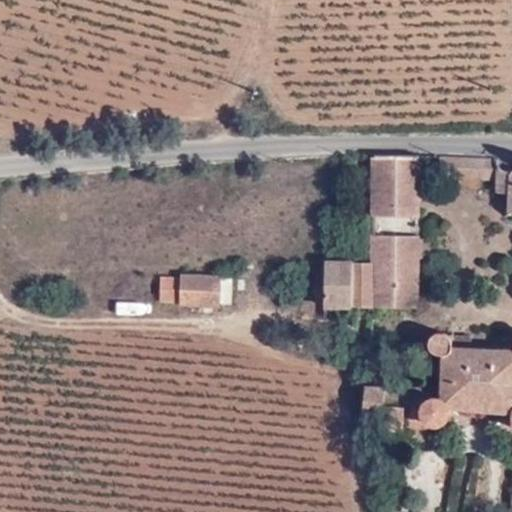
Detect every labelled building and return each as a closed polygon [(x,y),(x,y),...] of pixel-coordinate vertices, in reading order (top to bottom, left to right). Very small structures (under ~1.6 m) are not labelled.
[(419,155),(373,155),(372,261),(327,261),(326,305),(390,306),(416,307),(416,280),(430,279),(430,258),(417,258),(419,155)] [(481,158),(437,156),(437,180),(457,180),(457,187),(479,188),(480,182),(481,158)] [(511,159),(481,158),(480,182),(498,182),(498,193),(511,193),(511,159)] [(157,280),(158,294),(178,295),(179,304),(220,304),(220,276),(177,275),(177,280),(157,280)] [(104,299),(104,313),(135,313),(135,299),(104,299)] [(389,386),(386,386),(384,415),(383,437),(432,439),(434,427),(445,428),(452,426),(457,420),(455,408),(511,409),(511,348),(475,348),(474,337),(451,336),(445,329),(436,330),(432,332),(429,337),(427,343),(427,349),(431,353),(437,355),(444,356),(442,393),(426,392),(426,387),(389,386)] [(386,386),(365,385),(364,416),(384,415),(386,386)]
